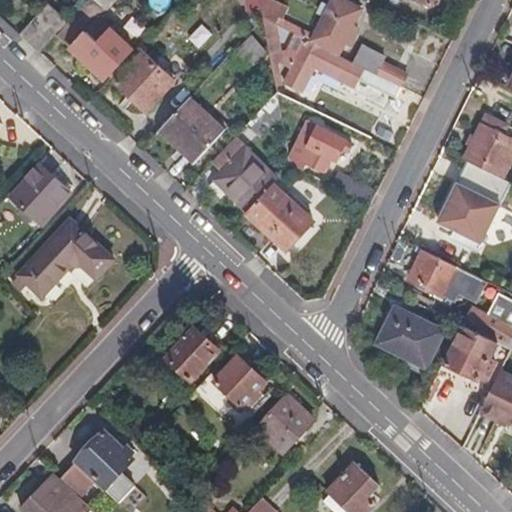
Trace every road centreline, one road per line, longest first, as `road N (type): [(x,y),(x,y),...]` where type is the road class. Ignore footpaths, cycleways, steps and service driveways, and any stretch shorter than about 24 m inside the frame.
road 1 (residential): [(313,351),(492,0)]
road 2 (residential): [(0,468),(203,245)]
road 3 (residential): [(0,55),(203,245)]
road 4 (residential): [(487,511),(313,351)]
road 5 (residential): [(203,245),(313,351)]
